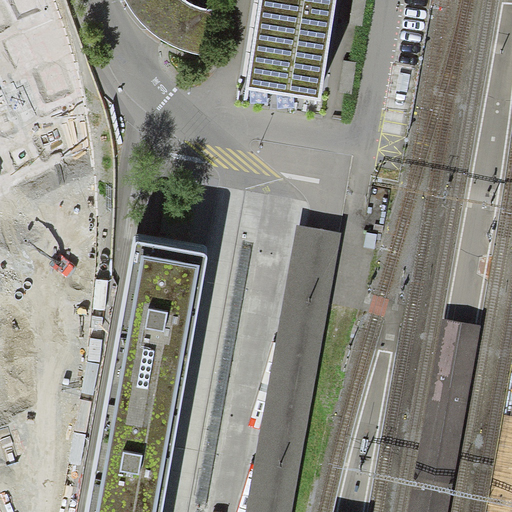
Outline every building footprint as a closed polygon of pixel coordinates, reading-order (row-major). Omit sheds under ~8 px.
[(206,54),(212,9),(195,3),(189,0),(126,0),(132,10),(140,21),(156,36),(167,43),(189,52),(206,54)] [(254,0),(242,77),(316,89),(330,0),(254,0)] [(156,511),(210,228),(142,217),(98,461),(88,511),(156,511)] [(291,511),(343,226),(323,222),(298,218),(245,511),(291,511)] [(0,261),(9,257),(0,239),(0,261)] [(447,511),(482,320),(445,313),(408,511),(447,511)] [(0,340),(0,422),(51,402),(23,332),(0,340)] [(511,511),(511,366),(485,511),(511,511)]
